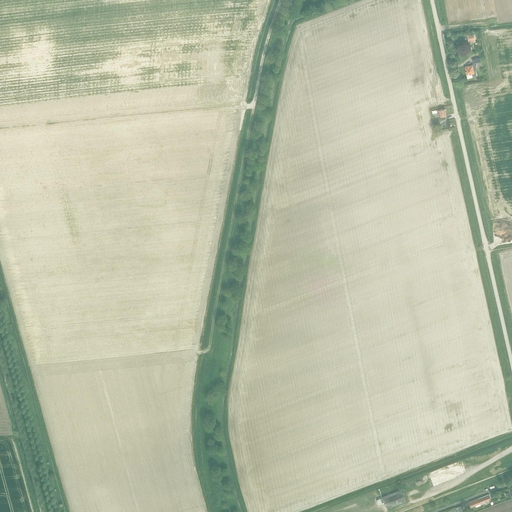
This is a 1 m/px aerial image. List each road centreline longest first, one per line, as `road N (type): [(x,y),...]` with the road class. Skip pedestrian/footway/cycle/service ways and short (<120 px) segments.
road 1 (unclassified): [(511,362),(432,0)]
road 2 (track): [(279,0),(207,353)]
road 3 (track): [(0,338),(44,511)]
